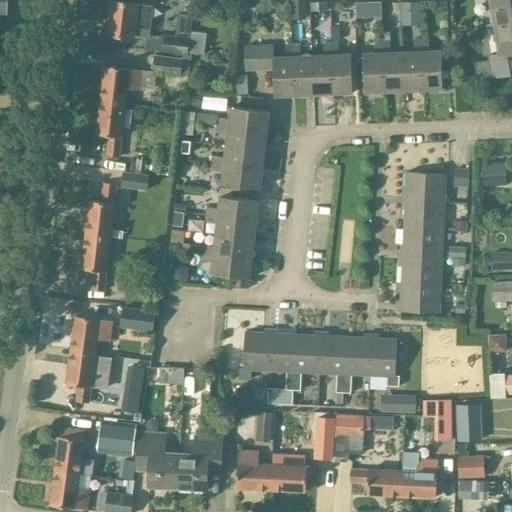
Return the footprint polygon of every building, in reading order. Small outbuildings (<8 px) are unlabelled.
[(402,23),(420,23),(420,0),(402,1),(402,23)] [(511,0),(490,0),(495,25),(511,21),(511,0)] [(152,6),(112,1),(108,35),(134,38),(134,35),(149,37),(152,6)] [(356,3),(356,16),(381,15),(381,2),(356,3)] [(475,62),(478,82),(511,75),(511,21),(495,25),(500,53),(489,55),(489,59),(475,62)] [(183,54),(188,54),(190,37),(164,34),(162,51),(183,54)] [(402,53),(404,91),(423,90),(421,39),(414,39),(414,52),(402,53)] [(421,39),(423,90),(443,89),(441,51),(429,51),(429,39),(421,39)] [(363,54),(365,93),(385,92),(382,41),(375,41),(376,54),(363,54)] [(382,41),(385,92),(404,91),(402,53),(391,53),(390,41),(382,41)] [(331,43),(333,94),(353,93),(352,54),(339,55),(338,42),(331,43)] [(273,70),(275,97),(295,96),(292,44),(285,45),(286,57),(275,57),(274,43),(244,45),(245,71),(273,70)] [(312,56),(314,95),(333,94),(331,43),(324,43),(324,55),(312,56)] [(292,44),(295,96),(314,95),(312,56),(301,56),(300,44),(292,44)] [(153,72),(180,75),(182,58),(155,55),(153,72)] [(106,66),(102,100),(126,103),(128,88),(140,90),(142,70),(106,66)] [(126,103),(102,100),(97,134),(109,135),(107,155),(120,156),(126,103)] [(218,117),(217,125),(267,131),(270,111),(230,107),(229,119),(218,117)] [(195,123),(196,112),(181,110),(180,121),(195,123)] [(193,135),(195,123),(180,121),(179,133),(193,135)] [(226,145),(265,150),(267,131),(217,125),(216,132),(227,133),(226,145)] [(212,163),(263,169),(265,150),(226,145),(224,157),(213,156),(212,163)] [(221,184),(261,188),(263,169),(212,163),(211,170),(223,170),(221,184)] [(483,164),(483,186),(506,185),(506,163),(483,164)] [(121,187),(147,190),(149,175),(123,172),(121,187)] [(406,200),(445,202),(446,174),(408,172),(406,200)] [(86,235),(110,238),(117,184),(103,182),(101,201),(90,200),(86,235)] [(206,214),(257,220),(259,200),(220,196),(218,208),(207,207),(206,214)] [(406,200),(405,228),(444,230),(445,202),(406,200)] [(215,235),(255,239),(257,220),(206,214),(205,222),(217,223),(215,235)] [(404,255),(442,257),(444,230),(405,228),(404,255)] [(91,289),(104,291),(110,238),(86,235),(82,269),(93,271),(91,289)] [(202,245),(201,253),(253,258),(255,239),(215,235),(214,246),(202,245)] [(491,252),(493,271),(511,269),(511,253),(511,251),(491,252)] [(253,258),(201,253),(200,260),(212,261),(211,274),(250,278),(253,258)] [(402,283),(441,285),(442,257),(404,255),(402,283)] [(511,281),(492,282),(493,308),(506,308),(506,301),(511,300),(511,281)] [(401,311),(440,313),(441,285),(402,283),(401,311)] [(120,326),(153,331),(156,311),(122,307),(120,326)] [(72,350),(95,353),(97,340),(109,342),(112,321),(77,316),(72,350)] [(271,372),(272,334),(246,332),(245,368),(239,368),(238,379),(250,379),(250,372),(271,372)] [(295,390),(297,334),(272,334),(271,372),(287,373),(286,390),(295,390)] [(321,374),(323,335),(297,334),(295,390),(301,390),(301,373),(321,374)] [(337,392),(346,392),(348,336),(323,335),(321,374),(337,375),(337,392)] [(346,392),(350,393),(351,375),(372,376),(373,337),(348,336),(346,392)] [(399,338),(373,337),(372,376),(387,377),(387,386),(399,386),(399,375),(398,375),(399,338)] [(75,405),(88,406),(95,353),(72,350),(67,384),(77,386),(75,405)] [(129,366),(127,376),(144,379),(146,368),(129,366)] [(183,382),(183,367),(158,366),(157,381),(183,382)] [(240,385),(239,397),(252,398),(253,386),(240,385)] [(414,412),(414,393),(379,392),(378,411),(414,412)] [(124,393),(121,411),(138,413),(141,396),(124,393)] [(452,439),(452,399),(436,400),(436,416),(436,440),(452,439)] [(271,440),(271,411),(255,411),(255,439),(271,440)] [(336,439),(364,440),(364,430),(393,430),(394,417),(364,416),(364,415),(336,414),(336,439)] [(481,416),(456,418),(457,441),(482,440),(481,416)] [(102,422),(99,450),(131,454),(135,425),(102,422)] [(61,427),(56,469),(79,473),(85,430),(61,427)] [(328,452),(331,431),(316,428),(313,450),(328,452)] [(148,486),(178,488),(180,452),(166,451),(167,432),(138,430),(136,461),(135,468),(149,469),(148,486)] [(178,488),(207,490),(208,473),(222,473),(224,435),(194,433),(193,453),(180,452),(178,488)] [(237,488),(272,489),(273,466),(258,465),(258,452),(239,451),(237,488)] [(404,452),(403,472),(402,496),(437,497),(438,461),(418,460),(419,452),(404,452)] [(482,456),(459,456),(459,477),(483,476),(482,456)] [(272,489),(307,491),(307,489),(316,490),(317,468),(273,466),(272,489)] [(51,506),(85,510),(88,490),(77,488),(79,473),(56,469),(51,506)] [(368,494),(402,496),(403,472),(351,470),(350,483),(369,484),(368,494)] [(459,498),(488,499),(489,481),(460,480),(459,498)] [(104,511),(131,511),(134,495),(107,492),(104,511)]
